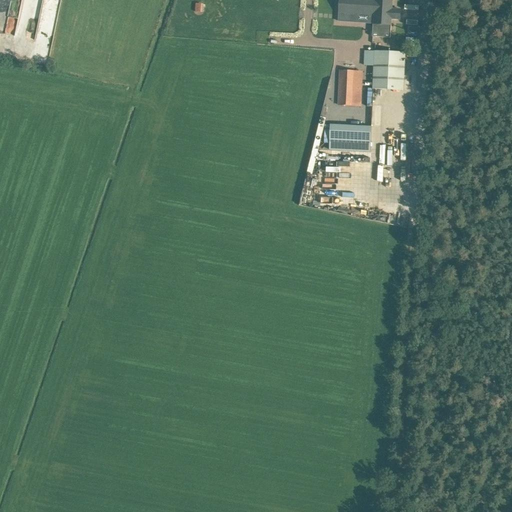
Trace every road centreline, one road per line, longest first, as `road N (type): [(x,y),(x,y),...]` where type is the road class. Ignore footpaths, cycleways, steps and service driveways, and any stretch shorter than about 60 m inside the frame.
road 1 (track): [(398,511),(420,169)]
road 2 (unclassified): [(428,0),(420,169)]
